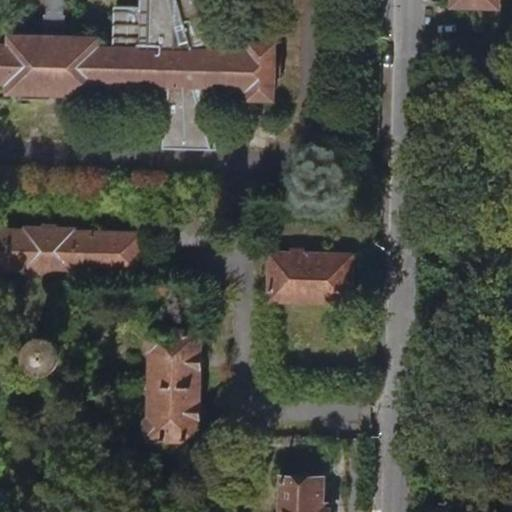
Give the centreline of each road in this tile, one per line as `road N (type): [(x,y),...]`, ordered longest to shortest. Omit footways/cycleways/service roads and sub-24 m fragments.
road 1 (residential): [(406,0),(392,511)]
road 2 (track): [(136,511),(0,381)]
